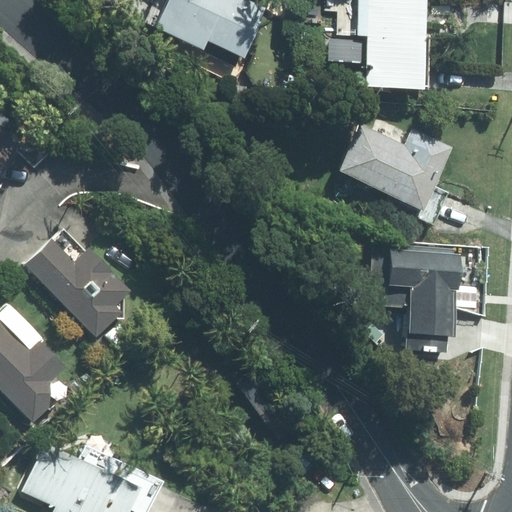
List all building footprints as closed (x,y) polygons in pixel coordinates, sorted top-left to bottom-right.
[(162,0),(147,36),(191,55),(195,47),(236,65),(259,11),(234,0),(162,0)] [(355,67),(354,90),(412,92),(416,0),(351,0),(350,44),(325,43),(324,66),(355,67)] [(426,188),(446,151),(363,106),(327,173),(425,225),(441,196),(426,188)] [(88,341),(113,315),(106,308),(120,293),(76,251),(65,263),(42,242),(15,271),(88,341)] [(397,310),(396,342),(435,343),(437,294),(451,295),(453,247),(362,244),(360,291),(377,292),(377,309),(397,310)] [(41,383),(54,370),(31,345),(35,341),(0,304),(0,400),(24,424),(53,396),(41,383)] [(116,511),(117,510),(122,511),(135,511),(150,482),(77,447),(71,460),(38,445),(16,492),(48,507),(46,511),(116,511)]
